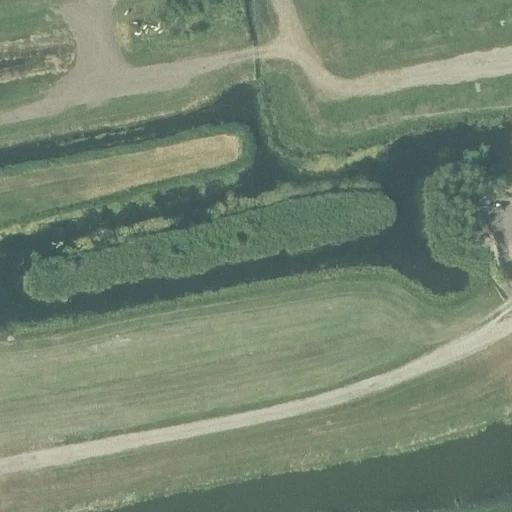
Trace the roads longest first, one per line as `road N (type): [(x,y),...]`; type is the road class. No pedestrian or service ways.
road 1 (track): [(511,325),(305,407),(0,468)]
road 2 (track): [(291,68),(327,122),(511,95)]
